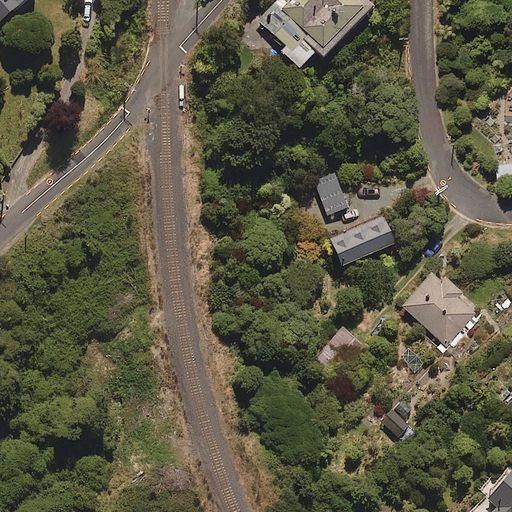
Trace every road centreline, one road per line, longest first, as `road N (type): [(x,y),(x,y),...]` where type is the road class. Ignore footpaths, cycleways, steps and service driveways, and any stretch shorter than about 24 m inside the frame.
road 1 (residential): [(221,0),(107,138),(0,234)]
road 2 (residential): [(511,210),(472,196),(442,161),(426,106),(420,0)]
